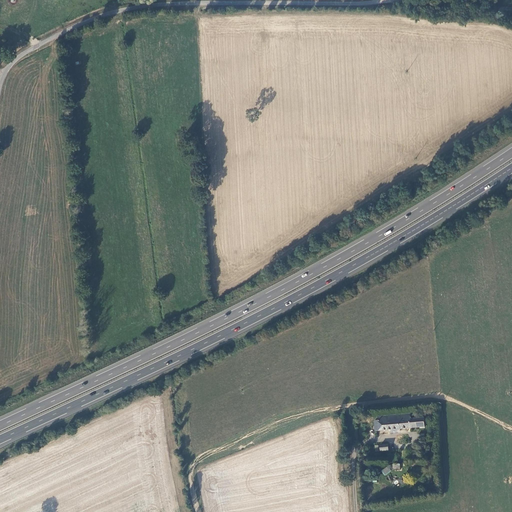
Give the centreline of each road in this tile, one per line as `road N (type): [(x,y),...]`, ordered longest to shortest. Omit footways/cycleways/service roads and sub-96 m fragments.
road 1 (trunk): [(511,151),(331,263),(0,425)]
road 2 (trunk): [(0,439),(271,309),(511,167)]
road 3 (unclassified): [(0,84),(16,57),(130,7),(380,0)]
